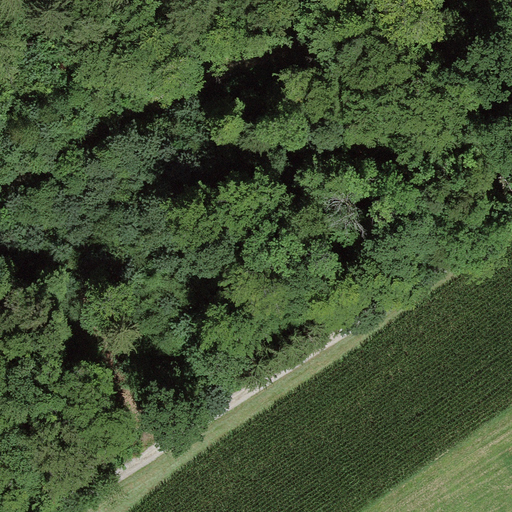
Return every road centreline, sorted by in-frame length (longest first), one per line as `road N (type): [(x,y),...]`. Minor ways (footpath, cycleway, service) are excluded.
road 1 (track): [(511,226),(66,511)]
road 2 (track): [(0,189),(352,0)]
